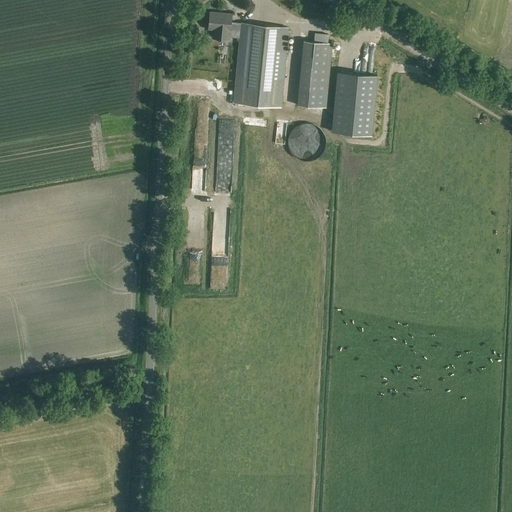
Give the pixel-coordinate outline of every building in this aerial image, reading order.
[(213,29),(212,38),(229,40),(229,37),(240,38),(234,102),(281,106),(289,28),(242,23),(241,26),(231,25),(232,14),(210,12),(208,29),(213,29)] [(222,61),(234,61),(234,41),(223,40),(222,61)] [(327,107),(333,43),(302,40),(296,104),(327,107)] [(331,132),(371,135),(377,76),(337,72),(331,132)] [(295,156),(300,159),(305,160),(311,159),(316,157),(321,153),(323,148),(325,142),(324,137),(321,131),(318,127),(313,125),(307,123),(302,124),(296,126),(292,130),(289,135),(288,141),(289,146),(291,152),(295,156)] [(209,143),(197,143),(197,176),(209,176),(209,143)] [(225,168),(236,168),(236,150),(225,150),(225,168)]
